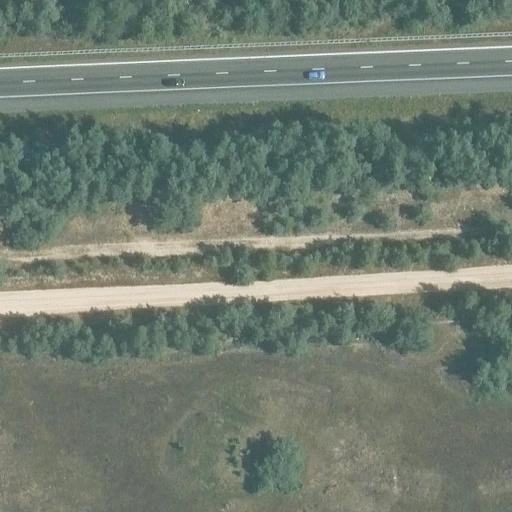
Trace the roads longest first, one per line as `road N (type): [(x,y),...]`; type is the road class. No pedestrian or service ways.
road 1 (track): [(511,276),(0,305)]
road 2 (track): [(0,247),(241,244),(511,227)]
road 3 (motorway): [(0,84),(511,63)]
